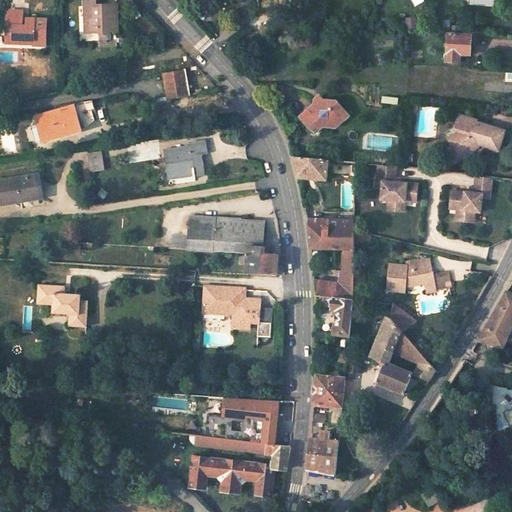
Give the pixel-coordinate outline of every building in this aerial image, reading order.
[(81,19),(81,35),(91,34),(91,35),(120,35),(119,7),(105,7),(105,9),(97,9),(97,3),(87,4),(87,19),(81,19)] [(34,48),(48,48),(48,22),(30,22),(29,22),(28,23),(27,25),(23,25),(24,13),(11,13),(8,21),(7,36),(14,36),(14,42),(35,43),(34,46),(34,48)] [(411,21),(412,31),(422,30),(422,20),(411,21)] [(447,61),(461,62),(461,54),(470,54),(471,35),(449,34),(447,61)] [(15,45),(34,46),(35,43),(14,42),(14,36),(7,36),(7,45),(15,45)] [(163,76),(167,100),(190,96),(186,70),(163,74),(163,76)] [(298,116),(314,132),(318,128),(321,126),(323,125),(330,126),(331,117),(337,117),(345,110),(334,99),(313,99),(313,104),(298,116)] [(80,128),(79,122),(94,118),(92,110),(96,109),(93,102),(75,105),(76,107),(37,118),(44,141),(81,131),(80,128)] [(348,114),(345,110),(337,117),(331,117),(337,123),(348,114)] [(477,119),(460,114),(455,128),(446,133),(455,152),(467,146),(469,148),(471,148),(474,147),(477,146),(478,144),(479,143),(499,149),(504,130),(481,123),(481,126),(476,124),(476,123),(477,119)] [(95,121),(94,118),(79,122),(80,128),(90,124),(95,121)] [(197,177),(207,176),(204,154),(210,153),(208,141),(192,144),(192,147),(168,151),(173,178),(197,174),(197,177)] [(467,146),(455,152),(457,155),(469,150),(467,146)] [(93,156),(96,174),(109,172),(106,153),(93,156)] [(294,156),(299,177),(325,178),(326,159),(294,156)] [(377,177),(395,179),(396,166),(378,165),(377,177)] [(478,175),(477,186),(493,188),(494,176),(478,175)] [(10,203),(39,199),(37,176),(7,180),(10,203)] [(395,179),(377,177),(376,187),(382,187),(381,199),(386,199),(396,200),(396,209),(403,210),(404,200),(416,201),(417,185),(395,183),(395,179)] [(468,191),(468,192),(455,190),(453,207),(458,208),(457,218),(469,219),(470,209),(475,209),(480,210),(481,195),(492,196),(493,188),(477,186),(477,192),(468,191)] [(396,200),(386,199),(385,208),(396,209),(396,200)] [(189,228),(215,230),(216,216),(189,214),(189,228)] [(214,250),(247,252),(246,273),(274,274),(275,259),(276,253),(261,252),(263,220),(216,216),(215,230),(189,228),(187,249),(214,250)] [(334,332),(350,333),(354,297),(360,298),(360,287),(354,287),(354,220),(308,217),(311,247),(343,248),(342,269),(339,282),(314,280),(315,294),(315,306),(334,308),(337,308),(336,312),(334,332)] [(407,266),(390,264),(388,289),(405,291),(406,282),(426,279),(428,292),(439,291),(439,288),(444,287),(442,273),(436,273),(436,271),(433,271),(432,266),(434,266),(433,263),(419,265),(419,260),(407,262),(407,266)] [(449,271),(442,273),(444,287),(451,286),(449,271)] [(232,326),(249,327),(249,321),(258,322),(259,301),(244,301),(244,287),(212,285),(212,288),(204,288),(203,311),(205,311),(223,312),(233,313),(232,326)] [(78,328),(90,328),(90,302),(83,302),(83,296),(66,296),(66,288),(45,288),(45,308),(55,308),(55,316),(72,316),(78,316),(78,328)] [(476,341),(504,347),(511,326),(511,292),(506,290),(497,304),(476,341)] [(417,321),(394,303),(391,317),(388,316),(371,353),(375,355),(373,357),(385,363),(377,382),(405,393),(413,373),(430,381),(433,375),(436,369),(422,353),(419,360),(413,372),(388,361),(395,348),(403,332),(404,331),(417,321)] [(419,360),(422,353),(404,331),(403,332),(395,348),(419,360)] [(309,467),(336,473),(341,423),(345,380),(352,380),(354,358),(348,357),(348,350),(339,350),(339,359),(347,360),(346,377),(316,373),(314,397),(314,403),(332,405),(331,427),(334,428),(334,438),(312,436),(311,436),(310,453),(309,467)] [(252,488),(266,490),(270,465),(287,467),(288,460),(290,445),(275,443),(277,416),(292,417),(293,413),(294,400),(188,394),(154,392),(153,425),(175,428),(173,438),(270,452),(269,463),(195,453),(191,481),(205,483),(207,471),(220,473),(225,478),(236,480),(241,476),(253,478),(252,488)] [(144,424),(145,400),(119,398),(118,420),(144,424)] [(328,414),(313,412),(313,420),(327,422),(328,414)] [(236,480),(225,478),(224,486),(235,488),(236,480)] [(424,493),(432,504),(445,495),(438,484),(424,493)]
